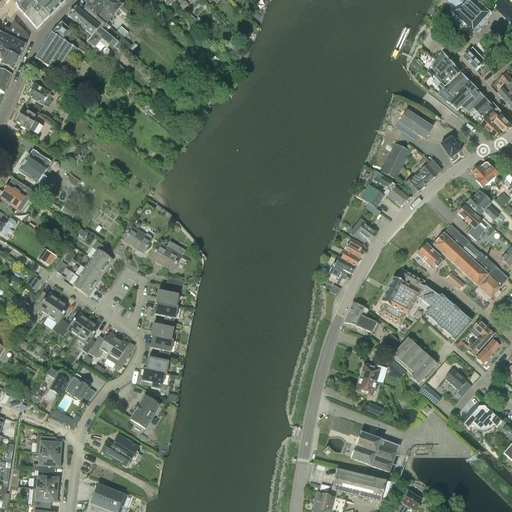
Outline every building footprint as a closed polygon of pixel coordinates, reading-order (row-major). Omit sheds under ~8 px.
[(18,0),(15,4),(18,10),(22,16),(34,29),(35,31),(47,19),(35,4),(32,0),(18,0)] [(32,0),(35,4),(37,5),(48,18),(57,9),(64,2),(61,0),(32,0)] [(91,0),(85,8),(81,13),(102,30),(119,9),(128,17),(132,12),(123,4),(123,5),(117,0),(91,0)] [(448,0),(448,1),(452,6),(454,8),(451,11),(452,12),(452,13),(474,33),(491,14),(476,0),(448,0)] [(497,6),(494,9),(495,10),(511,24),(511,7),(504,0),(498,0),(495,4),(495,5),(497,6)] [(76,8),(68,17),(92,36),(87,42),(95,49),(99,44),(106,49),(109,46),(114,49),(117,46),(120,49),(118,51),(123,55),(123,56),(129,61),(133,56),(127,51),(119,44),(112,38),(102,30),(81,13),(76,8)] [(0,49),(6,52),(19,58),(27,40),(27,37),(12,24),(8,32),(4,30),(1,36),(0,35),(0,49)] [(62,41),(69,32),(70,31),(61,24),(52,34),(62,41)] [(62,41),(52,34),(36,60),(60,76),(77,51),(84,56),(90,50),(69,32),(62,41)] [(116,33),(112,38),(119,44),(123,39),(116,33)] [(123,39),(119,44),(127,51),(132,46),(123,39)] [(476,72),(482,67),(483,68),(487,64),(473,49),(463,58),(476,72)] [(0,64),(13,71),(19,58),(6,52),(2,62),(1,61),(0,64)] [(428,72),(435,79),(440,85),(437,88),(441,92),(461,72),(443,54),(432,67),(433,67),(428,72)] [(416,61),(410,69),(416,74),(423,66),(416,61)] [(0,69),(0,94),(2,95),(11,75),(0,69)] [(462,74),(445,90),(453,98),(470,82),(462,74)] [(497,94),(509,108),(511,112),(511,82),(506,74),(500,79),(505,86),(503,87),(504,88),(497,94)] [(478,91),(470,82),(453,98),(445,90),(439,96),(457,111),(461,107),(478,91)] [(49,95),(33,85),(26,96),(42,106),(49,95)] [(478,91),(461,107),(469,114),(473,110),(485,99),(478,91)] [(478,119),(482,123),(488,118),(497,109),(498,109),(493,104),(491,105),(485,99),(473,110),(480,117),(478,119)] [(488,118),(504,134),(511,128),(511,127),(501,116),(503,115),(497,109),(488,118)] [(38,125),(34,123),(37,118),(22,110),(15,121),(22,125),(21,127),(28,132),(29,130),(33,132),(38,125)] [(400,122),(395,129),(414,141),(418,136),(424,140),(432,128),(407,111),(400,122)] [(477,128),(479,130),(483,127),(495,139),(504,134),(488,118),(482,123),(477,128)] [(451,138),(439,146),(449,160),(450,160),(453,160),(455,158),(456,155),(461,152),(451,138)] [(405,150),(394,145),(380,172),(396,180),(412,148),(408,146),(405,150)] [(28,155),(17,172),(37,185),(46,172),(48,173),(51,169),(49,167),(51,163),(32,151),(29,156),(28,155)] [(432,161),(411,179),(404,186),(413,196),(437,176),(436,176),(441,172),(432,161)] [(475,182),(482,189),(497,177),(487,164),(484,164),(479,169),(478,168),(477,169),(475,168),(472,170),(472,173),(471,174),(476,180),(475,182)] [(400,208),(410,199),(402,193),(404,191),(397,185),(395,187),(392,184),(392,183),(382,177),(374,172),(370,180),(378,184),(388,190),(391,192),(387,197),(400,208)] [(70,176),(66,181),(68,182),(68,183),(75,188),(79,182),(72,177),(70,176)] [(30,201),(35,194),(12,179),(4,192),(1,190),(0,192),(0,199),(20,213),(15,220),(23,226),(30,216),(26,213),(33,203),(30,201)] [(368,186),(359,199),(362,201),(375,209),(384,196),(371,187),(368,186)] [(49,194),(44,202),(48,205),(54,197),(49,194)] [(491,205),(479,194),(473,200),(472,199),(466,205),(479,217),(483,212),(494,222),(498,217),(488,208),(491,205)] [(76,212),(66,204),(61,212),(72,219),(76,212)] [(367,205),(366,208),(368,210),(368,211),(377,217),(379,213),(380,213),(367,205)] [(457,215),(472,228),(470,230),(472,232),(468,235),(475,242),(484,232),(478,226),(481,223),(464,207),(457,215)] [(0,233),(0,234),(1,233),(5,236),(8,232),(12,235),(15,231),(20,224),(10,218),(9,219),(8,221),(0,215),(0,233)] [(376,235),(363,225),(355,235),(357,237),(355,239),(362,244),(365,240),(369,243),(376,235)] [(450,227),(433,246),(477,287),(490,299),(508,280),(480,254),(476,258),(465,248),(469,244),(450,227)] [(132,229),(124,243),(143,255),(152,241),(150,240),(151,239),(150,237),(147,235),(145,236),(144,237),(132,229)] [(173,272),(181,258),(185,252),(169,242),(165,249),(158,245),(150,259),(173,272)] [(349,244),(344,252),(360,261),(365,253),(361,250),(362,247),(354,242),(352,246),(349,244)] [(107,271),(113,261),(103,254),(106,249),(97,243),(93,248),(97,251),(91,260),(107,271)] [(416,255),(430,268),(433,265),(436,268),(442,262),(438,258),(439,257),(426,245),(416,255)] [(508,268),(511,263),(511,249),(510,248),(499,259),(508,268)] [(339,259),(356,268),(360,261),(344,252),(341,260),(339,259)] [(49,253),(43,263),(49,268),(56,257),(49,253)] [(352,276),(356,268),(339,259),(335,266),(333,264),(332,266),(328,274),(338,279),(343,271),(352,276)] [(101,280),(107,271),(91,260),(85,269),(101,280)] [(61,276),(67,267),(62,264),(56,273),(61,276)] [(95,288),(101,280),(85,269),(79,278),(95,288)] [(384,304),(379,314),(400,326),(405,316),(407,318),(417,300),(421,302),(426,305),(430,309),(424,315),(427,318),(436,325),(442,331),(450,338),(454,341),(470,323),(467,319),(459,312),(458,312),(452,307),(452,306),(451,306),(445,300),(444,299),(441,296),(439,298),(437,296),(423,288),(421,287),(423,282),(402,271),(397,280),(393,278),(380,302),(384,304)] [(450,274),(446,279),(460,291),(464,286),(461,283),(450,274)] [(88,298),(95,288),(79,278),(73,287),(88,298)] [(183,286),(183,282),(168,279),(166,289),(181,292),(182,292),(183,286)] [(37,295),(43,286),(38,283),(32,292),(37,295)] [(157,305),(176,308),(178,297),(177,297),(178,291),(169,290),(168,295),(157,293),(155,305),(157,305)] [(47,318),(59,301),(54,298),(55,297),(49,293),(40,306),(35,303),(27,315),(33,318),(38,311),(47,318)] [(57,335),(65,323),(61,320),(69,307),(64,303),(63,304),(59,301),(47,318),(57,324),(52,331),(57,335)] [(23,316),(25,312),(29,307),(22,302),(16,311),(23,316)] [(352,303),(344,325),(345,325),(354,327),(360,330),(371,335),(376,324),(364,318),(368,311),(365,308),(364,308),(353,303),(352,303)] [(155,305),(154,310),(156,310),(155,316),(165,318),(164,323),(173,325),(174,320),(175,320),(178,309),(178,308),(176,308),(157,305),(155,305)] [(77,338),(89,321),(84,318),(85,317),(79,313),(70,326),(65,323),(57,335),(63,338),(67,331),(77,338)] [(474,357),(485,344),(493,335),(487,330),(488,328),(479,320),(472,328),(481,336),(480,338),(467,351),(474,357)] [(88,354),(95,343),(90,340),(99,327),(94,323),(93,324),(89,321),(77,338),(87,344),(82,351),(87,355),(88,354)] [(172,330),(173,325),(164,323),(163,328),(153,326),(150,338),(173,342),(171,341),(173,330),(172,330)] [(0,333),(0,340),(6,344),(10,337),(1,331),(0,333)] [(108,356),(119,340),(109,334),(104,341),(99,337),(95,343),(88,354),(96,359),(100,358),(103,352),(108,356)] [(496,334),(492,339),(500,345),(504,341),(496,334)] [(170,354),(173,342),(150,338),(152,338),(150,350),(160,352),(159,357),(168,359),(169,354),(170,354)] [(410,378),(418,385),(436,365),(407,339),(392,355),(413,374),(410,378)] [(105,360),(115,366),(121,369),(129,356),(124,353),(128,346),(119,340),(108,356),(105,360)] [(492,341),(476,359),(483,365),(499,347),(492,341)] [(376,348),(372,353),(379,358),(383,353),(376,348)] [(167,363),(168,359),(159,357),(158,362),(148,360),(146,371),(144,370),(144,371),(166,375),(168,364),(167,363)] [(362,365),(359,378),(376,384),(380,370),(377,369),(378,367),(372,365),(371,368),(362,365)] [(68,383),(67,383),(69,379),(51,368),(47,375),(55,381),(49,390),(59,397),(68,383)] [(166,376),(166,375),(144,371),(141,382),(152,384),(151,390),(160,392),(161,386),(162,386),(164,375),(166,376)] [(457,393),(461,398),(471,387),(466,383),(453,371),(445,380),(458,392),(457,393)] [(376,387),(376,384),(359,378),(355,392),(372,398),(374,392),(375,393),(377,387),(376,387)] [(89,389),(79,382),(73,379),(65,392),(70,396),(80,403),(89,389)] [(503,386),(510,393),(511,390),(511,389),(509,386),(508,387),(506,385),(507,385),(506,383),(503,386)] [(421,393),(436,405),(441,399),(426,387),(421,393)] [(27,393),(24,399),(28,401),(32,396),(27,393)] [(33,396),(30,401),(37,406),(40,400),(33,396)] [(145,430),(160,406),(144,397),(130,421),(145,430)] [(367,411),(375,415),(379,417),(381,410),(377,409),(369,405),(367,411)] [(475,408),(460,424),(468,431),(471,427),(474,430),(478,431),(482,431),(486,430),(490,429),(493,426),(511,443),(502,455),(511,463),(511,429),(487,407),(486,409),(476,409),(475,408)] [(53,411),(50,417),(69,427),(74,429),(77,425),(80,418),(74,416),(72,421),(53,411)] [(360,433),(350,459),(371,467),(389,474),(399,447),(381,440),(381,441),(360,433)] [(107,442),(101,452),(114,460),(125,467),(129,462),(130,463),(132,459),(134,460),(135,460),(138,455),(138,453),(136,453),(139,449),(118,436),(112,446),(107,442)] [(62,452),(62,445),(55,445),(56,439),(37,437),(35,455),(59,457),(60,452),(62,452)] [(59,462),(59,457),(35,455),(39,456),(38,472),(53,474),(54,468),(61,469),(61,462),(59,462)] [(336,470),(331,491),(380,503),(385,482),(336,470)] [(53,479),(53,474),(38,472),(37,478),(34,478),(32,489),(57,492),(57,487),(59,487),(60,480),(53,479)] [(94,487),(91,496),(122,508),(122,509),(126,511),(127,509),(131,500),(126,498),(122,496),(97,486),(97,487),(94,487)] [(1,496),(0,500),(2,501),(2,502),(8,502),(9,495),(6,495),(7,488),(2,487),(1,496)] [(56,497),(57,492),(32,489),(31,507),(50,509),(51,503),(57,504),(58,497),(56,497)] [(405,490),(390,511),(406,511),(408,509),(413,511),(421,501),(405,490)] [(342,511),(345,501),(334,498),(318,494),(313,511),(315,511),(314,511),(342,511)] [(89,506),(87,511),(120,511),(122,509),(122,508),(91,496),(87,506),(89,506)]
